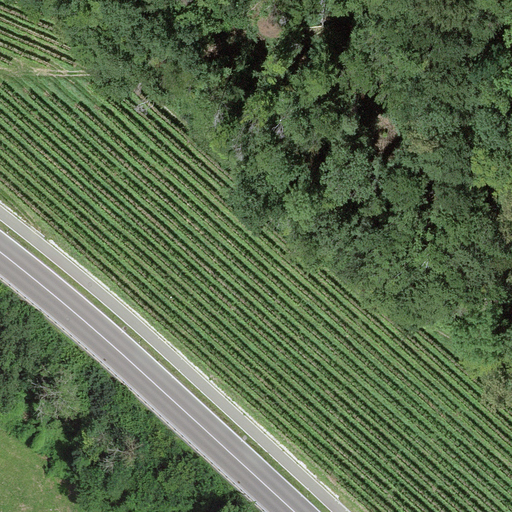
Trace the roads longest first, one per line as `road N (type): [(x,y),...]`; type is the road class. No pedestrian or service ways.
road 1 (track): [(511,366),(370,290),(246,183),(72,0)]
road 2 (secondary): [(0,250),(295,511)]
